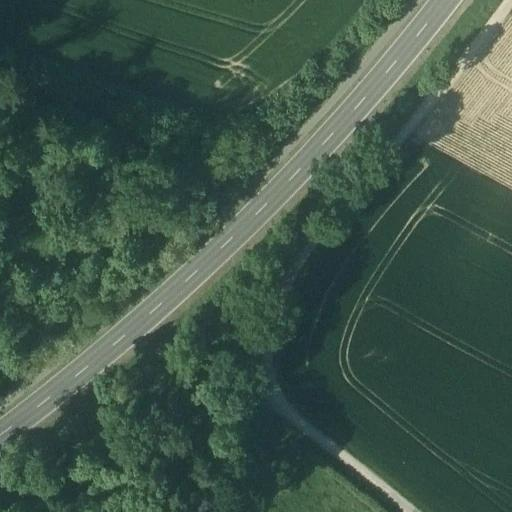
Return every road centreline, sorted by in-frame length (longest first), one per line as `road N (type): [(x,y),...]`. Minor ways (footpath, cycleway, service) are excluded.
road 1 (secondary): [(446,0),(344,125),(243,228),(145,323),(0,436)]
road 2 (track): [(271,391),(271,326),(305,257),(511,0)]
road 3 (track): [(271,391),(409,511)]
